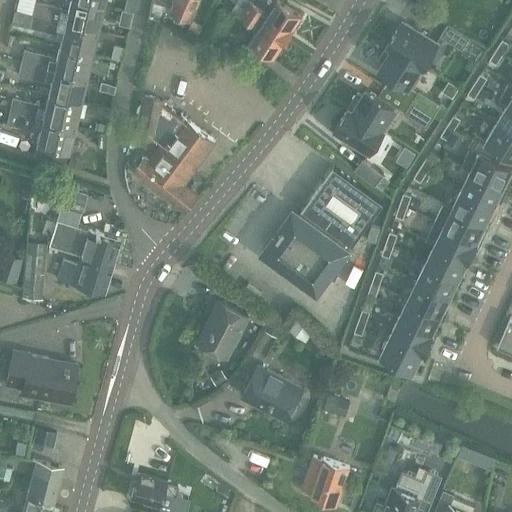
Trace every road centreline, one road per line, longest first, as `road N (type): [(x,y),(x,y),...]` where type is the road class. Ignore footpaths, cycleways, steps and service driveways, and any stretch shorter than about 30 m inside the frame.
road 1 (tertiary): [(162,256),(297,102),(362,0)]
road 2 (residential): [(162,256),(116,188),(117,125),(143,0)]
road 3 (unclassified): [(276,511),(189,443),(121,372)]
road 4 (residential): [(511,387),(467,369),(511,269)]
road 5 (tertiary): [(80,511),(121,372)]
road 6 (tertiary): [(121,372),(144,285),(162,256)]
